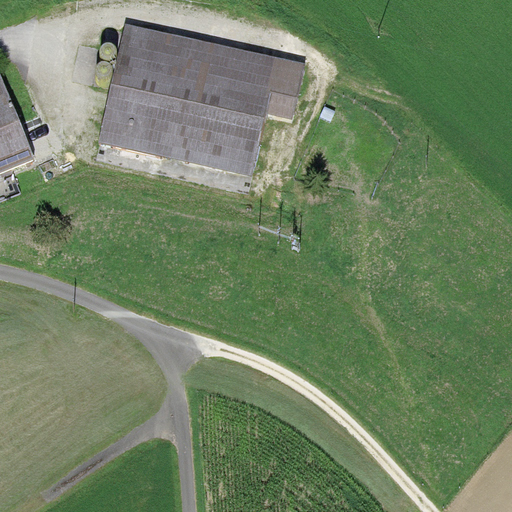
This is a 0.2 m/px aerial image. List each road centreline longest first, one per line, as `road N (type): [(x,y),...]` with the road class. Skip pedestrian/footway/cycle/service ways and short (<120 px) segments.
road 1 (track): [(0,273),(176,338),(169,357),(189,511)]
road 2 (track): [(176,338),(246,360),(319,400),(430,511)]
road 3 (track): [(177,410),(21,511)]
